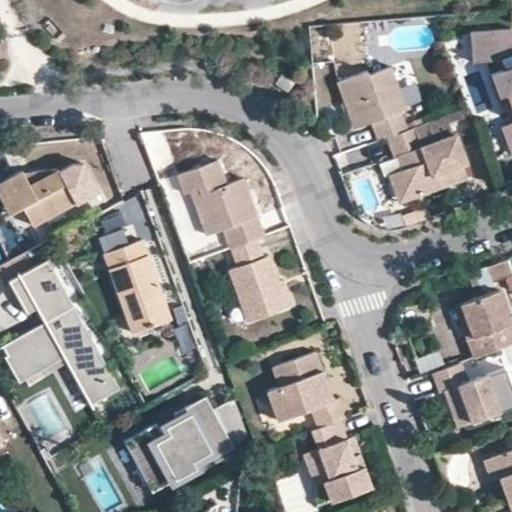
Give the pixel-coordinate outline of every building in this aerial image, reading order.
[(511,27),(511,24),(472,27),(474,58),(500,56),(503,66),(492,70),(500,93),(507,90),(511,105),(511,118),(500,122),(510,150),(511,149),(511,27)] [(379,139),(387,136),(407,128),(401,109),(407,107),(391,65),(366,74),(364,70),(336,80),(354,127),(372,120),(379,139)] [(284,75),(278,84),(289,92),(296,84),(284,75)] [(445,132),(441,120),(469,111),(467,106),(409,127),(414,143),(445,132)] [(414,143),(409,127),(407,128),(387,136),(394,155),(397,155),(402,167),(394,170),(403,195),(458,175),(452,162),(458,160),(448,131),(445,132),(414,143)] [(185,190),(192,187),(200,185),(217,229),(223,227),(230,246),(231,245),(257,235),(265,232),(243,175),(226,181),(216,157),(178,172),(185,190)] [(100,194),(87,164),(75,164),(61,170),(63,174),(77,168),(87,187),(73,196),(76,203),(77,205),(100,194)] [(29,178),(24,169),(0,182),(0,191),(9,212),(25,205),(34,225),(76,203),(73,196),(87,187),(77,168),(63,174),(61,170),(60,167),(34,169),(36,174),(29,178)] [(36,174),(34,169),(24,169),(29,178),(36,174)] [(403,195),(394,170),(386,173),(396,198),(403,195)] [(200,185),(192,187),(209,232),(217,229),(200,185)] [(408,226),(434,216),(431,208),(405,217),(408,226)] [(107,255),(132,246),(126,230),(101,239),(107,255)] [(264,254),(257,235),(231,245),(238,263),(229,267),(248,318),(289,304),(270,252),(264,254)] [(132,246),(107,255),(136,335),(173,321),(145,241),(132,246)] [(118,392),(48,260),(9,280),(26,313),(36,308),(44,322),(49,332),(40,336),(35,327),(5,342),(10,352),(8,353),(21,379),(27,376),(63,358),(67,366),(89,407),(118,392)] [(511,325),(498,287),(462,300),(473,333),(466,335),(473,356),(511,341),(511,325)] [(473,333),(462,300),(454,303),(466,335),(473,333)] [(40,336),(49,332),(44,322),(35,327),(40,336)] [(184,354),(196,350),(187,325),(176,329),(184,354)] [(446,366),(440,350),(417,359),(423,374),(432,371),(446,366)] [(338,398),(330,400),(323,403),(313,376),(321,374),(313,351),(272,366),(278,384),(267,388),(279,420),(310,408),(316,426),(337,419),(344,416),(338,398)] [(32,385),(67,366),(63,358),(27,376),(32,385)] [(468,381),(460,360),(432,371),(439,392),(444,390),(451,409),(461,406),(467,421),(511,404),(511,389),(505,368),(468,381)] [(323,403),(330,400),(321,374),(313,376),(323,403)] [(234,442),(205,392),(169,413),(172,419),(155,429),(152,423),(120,442),(150,492),(234,442)] [(461,406),(451,409),(456,424),(467,421),(461,406)] [(155,429),(172,419),(169,413),(152,423),(155,429)] [(337,419),(316,426),(310,429),(317,449),(304,453),(315,483),(322,481),(329,501),(370,486),(357,452),(350,455),(344,440),(337,419)] [(350,455),(357,452),(352,437),(344,440),(350,455)] [(498,477),(500,477),(507,474),(511,488),(511,498),(508,500),(511,510),(511,448),(490,456),(498,477)] [(490,480),(498,477),(490,456),(483,458),(490,480)] [(511,488),(507,474),(500,477),(508,500),(511,498),(511,488)] [(322,481),(315,483),(313,507),(329,501),(322,481)]
